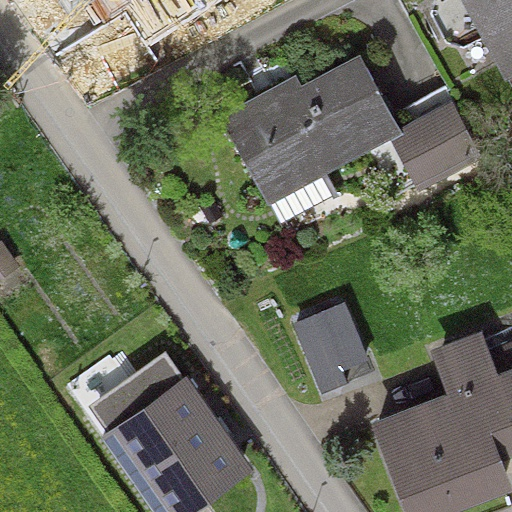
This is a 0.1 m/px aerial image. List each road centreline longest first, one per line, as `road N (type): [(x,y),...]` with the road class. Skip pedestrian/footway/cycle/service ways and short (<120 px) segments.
road 1 (residential): [(72,133),(338,511)]
road 2 (residential): [(335,0),(72,133)]
road 3 (residential): [(0,27),(72,133)]
